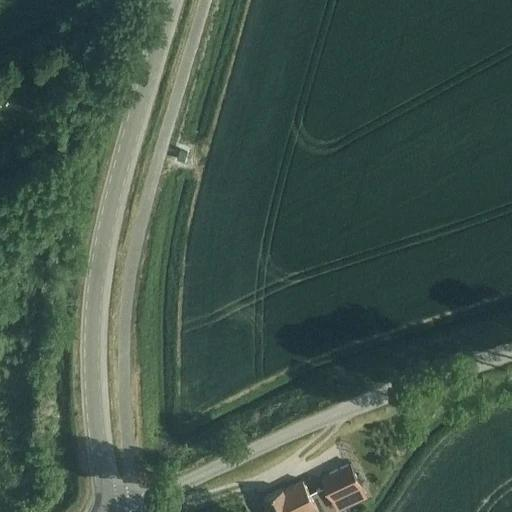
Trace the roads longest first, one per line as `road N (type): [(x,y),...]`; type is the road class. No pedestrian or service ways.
road 1 (tertiary): [(108,511),(93,401),(97,259),(173,0)]
road 2 (unclassified): [(123,511),(330,415),(511,353)]
